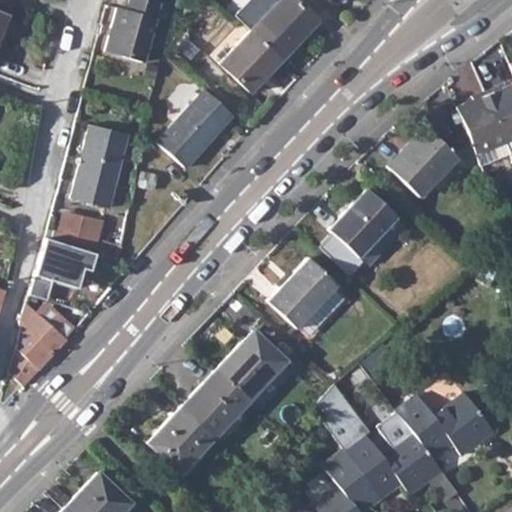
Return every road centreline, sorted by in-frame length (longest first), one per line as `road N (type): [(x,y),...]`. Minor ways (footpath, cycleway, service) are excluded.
road 1 (tertiary): [(27,446),(363,82)]
road 2 (residential): [(0,370),(91,0)]
road 3 (tertiary): [(363,82),(507,0)]
